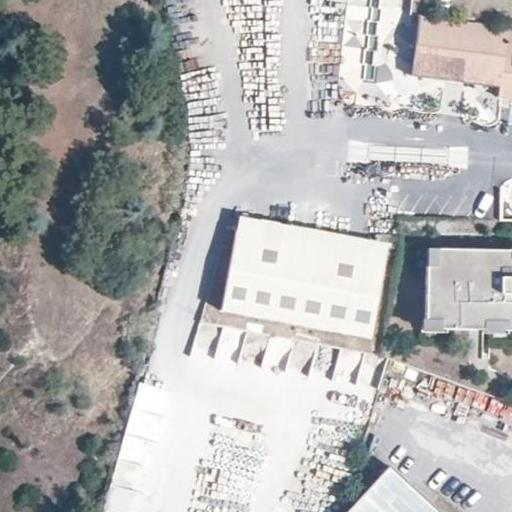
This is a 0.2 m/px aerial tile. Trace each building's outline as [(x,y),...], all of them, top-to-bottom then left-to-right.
[(346,0),(346,46),(370,46),(369,0),(346,0)] [(511,27),(432,17),(422,14),(418,15),(411,74),(498,87),(497,96),(511,98),(511,27)] [(387,248),(240,220),(237,236),(384,265),(387,248)] [(384,265),(237,236),(222,315),(368,343),(384,265)] [(511,250),(427,249),(425,329),(469,330),(470,318),(482,319),(482,330),(511,330),(511,250)] [(482,319),(470,318),(469,330),(482,330),(482,319)] [(113,482),(155,492),(179,393),(137,383),(113,482)] [(408,481),(390,464),(369,487),(375,491),(389,476),(402,487),(408,481)] [(442,511),(408,481),(402,487),(389,476),(375,491),(369,487),(347,511),(442,511)] [(138,511),(142,494),(107,488),(103,511),(138,511)]
